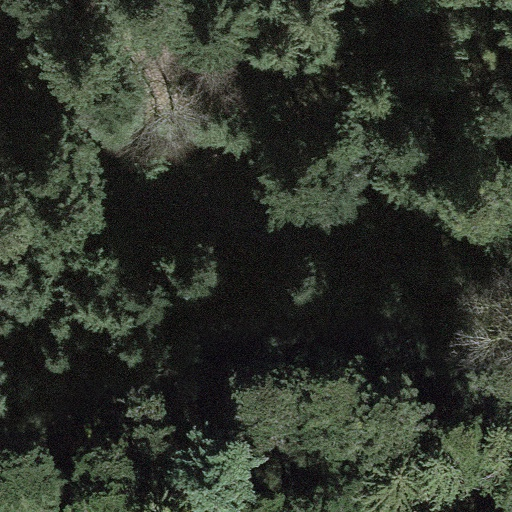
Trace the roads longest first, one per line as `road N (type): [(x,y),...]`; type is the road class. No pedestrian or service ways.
road 1 (track): [(0,201),(73,223),(181,215),(511,298)]
road 2 (track): [(181,215),(316,71),(448,0)]
